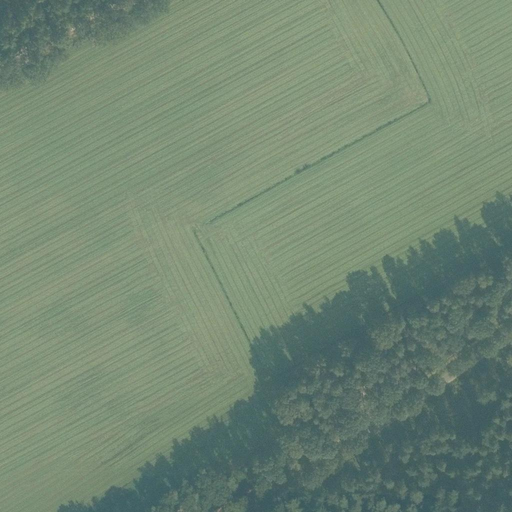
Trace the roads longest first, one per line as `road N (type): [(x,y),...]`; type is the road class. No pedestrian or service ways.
road 1 (unclassified): [(269,511),(511,337)]
road 2 (track): [(124,0),(0,66)]
